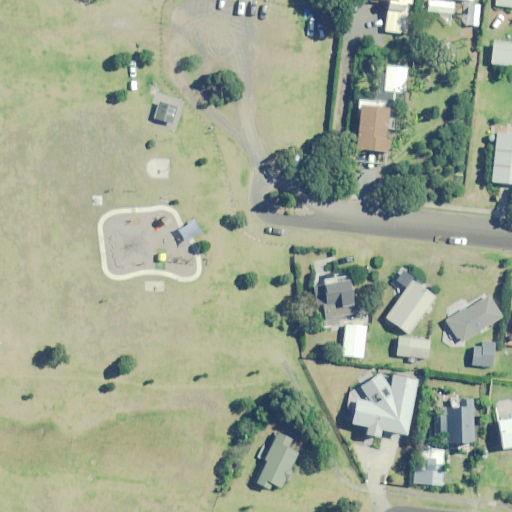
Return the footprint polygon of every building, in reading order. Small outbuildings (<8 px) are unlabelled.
[(386,0),(383,32),(406,34),(409,0),(386,0)] [(511,0),(492,0),(493,6),(511,7),(511,44),(491,42),(489,64),(511,66),(511,0)] [(452,2),(426,1),(426,13),(451,14),(452,2)] [(477,6),(467,5),(465,25),(475,26),(477,6)] [(405,67),(385,66),(383,91),(403,92),(405,67)] [(403,112),(404,94),(393,93),(392,111),(403,112)] [(177,108),(158,101),(152,119),(171,125),(177,108)] [(385,103),(356,101),(354,151),(386,152),(387,140),(384,140),(385,103)] [(511,135),(494,134),(489,183),(511,184),(511,135)] [(331,266),(331,259),(312,261),(315,306),(321,305),(322,318),(352,316),(348,272),(324,275),(323,267),(331,266)] [(435,297),(413,280),(385,318),(407,335),(435,297)] [(500,318),(486,296),(445,322),(459,344),(500,318)] [(361,359),(365,325),(344,323),(340,356),(361,359)] [(427,341),(406,339),(404,357),(425,359),(427,341)] [(491,367),(492,344),(471,343),(470,366),(491,367)] [(368,372),(357,380),(353,400),(349,424),(367,428),(366,433),(377,436),(378,430),(404,436),(415,381),(390,376),(368,372)] [(458,401),(458,407),(440,407),(439,444),(471,444),(472,401),(458,401)] [(511,404),(511,401),(493,403),(500,450),(511,447),(511,404)] [(289,441),(273,434),(261,460),(265,461),(254,484),(268,490),(270,484),(280,489),(296,452),(286,447),(289,441)] [(435,448),(415,446),(412,484),(432,486),(435,448)] [(412,449),(398,448),(396,465),(390,465),(390,476),(409,478),(412,449)]
